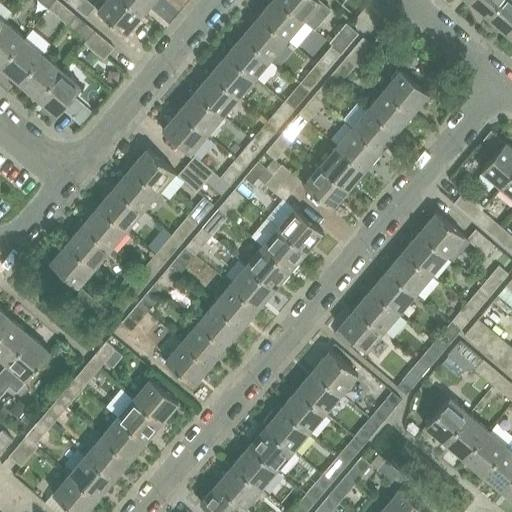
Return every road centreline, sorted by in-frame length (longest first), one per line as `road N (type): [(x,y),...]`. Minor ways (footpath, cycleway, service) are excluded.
road 1 (residential): [(137,511),(501,79)]
road 2 (residential): [(66,177),(217,0)]
road 3 (residential): [(501,79),(406,0)]
